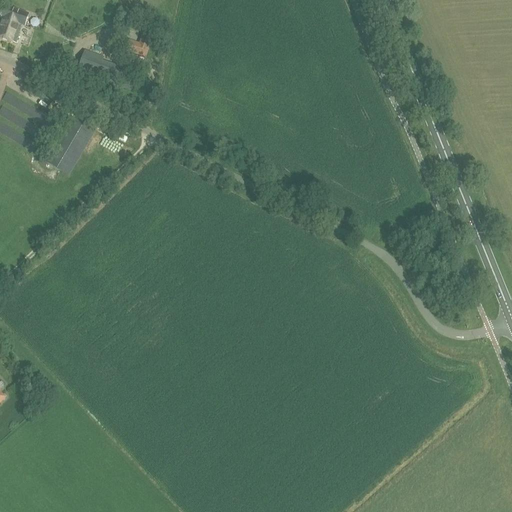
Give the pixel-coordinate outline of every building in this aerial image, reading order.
[(0,16),(1,17),(0,20),(0,22),(21,29),(22,26),(25,28),(30,16),(4,7),(5,6),(0,4),(0,16)] [(21,29),(0,22),(0,39),(16,44),(21,29)] [(145,58),(152,39),(142,36),(139,45),(129,42),(126,52),(145,58)] [(131,91),(137,74),(103,62),(104,58),(85,52),(78,73),(131,91)] [(69,177),(96,132),(72,118),(46,163),(69,177)]
